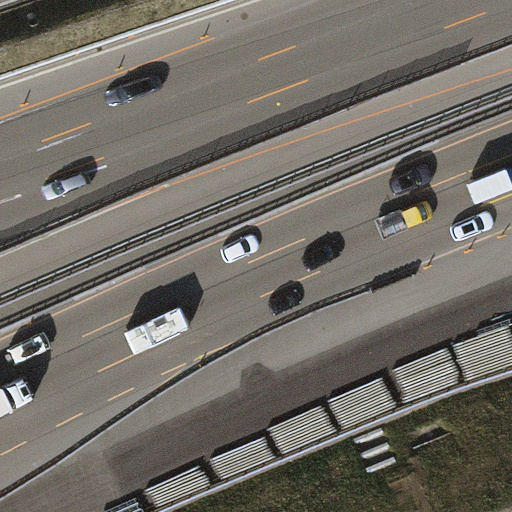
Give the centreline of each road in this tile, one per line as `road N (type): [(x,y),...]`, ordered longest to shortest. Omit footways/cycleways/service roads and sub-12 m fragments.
road 1 (motorway): [(511,28),(0,255)]
road 2 (motorway): [(0,399),(280,269),(511,175)]
road 3 (motorway): [(464,0),(0,167)]
